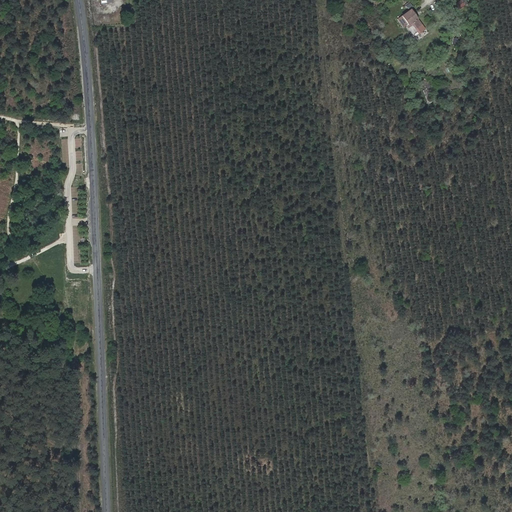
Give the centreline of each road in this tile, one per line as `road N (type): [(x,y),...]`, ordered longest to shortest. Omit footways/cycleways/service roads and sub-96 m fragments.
road 1 (tertiary): [(78,0),(106,511)]
road 2 (track): [(81,511),(73,307)]
road 3 (unknown): [(93,180),(72,180),(75,267),(96,267)]
